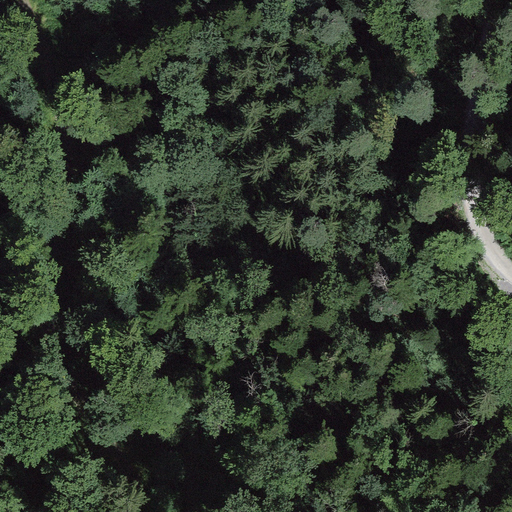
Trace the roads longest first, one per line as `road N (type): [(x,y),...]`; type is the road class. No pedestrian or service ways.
road 1 (track): [(140,511),(134,477),(63,376),(48,326),(65,136),(55,0)]
road 2 (track): [(511,279),(478,231),(468,170),(499,0)]
